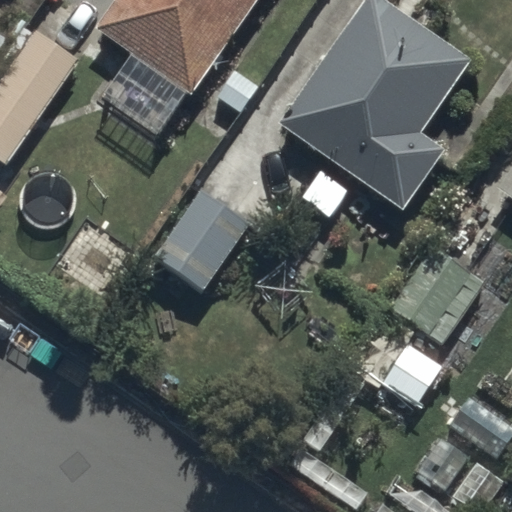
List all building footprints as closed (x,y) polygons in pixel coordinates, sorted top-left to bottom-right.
[(126,0),(98,38),(197,110),(276,0),(126,0)] [(381,5),(284,137),(381,207),(406,225),(449,167),(423,149),(477,74),(381,5)] [(0,100),(0,176),(5,181),(85,72),(42,42),(0,100)] [(148,269),(206,310),(260,236),(202,195),(148,269)] [(394,321),(445,358),(492,292),(442,256),(394,321)] [(359,376),(419,420),(447,383),(386,339),(359,376)]
